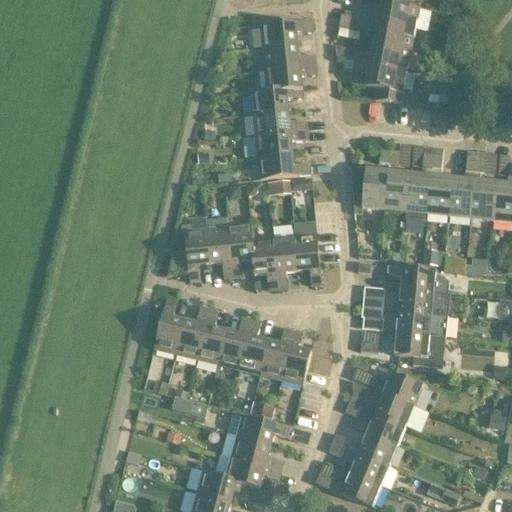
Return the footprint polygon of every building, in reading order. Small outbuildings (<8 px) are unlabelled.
[(363,12),(362,21),(415,31),(419,10),(403,7),(382,3),(380,15),(363,12)] [(411,53),(415,31),(362,21),(360,31),(376,34),(374,46),(411,53)] [(263,51),(297,47),(296,36),(312,34),(311,23),(261,28),(263,51)] [(355,54),(353,64),(407,74),(411,53),(374,46),(371,57),(355,54)] [(265,73),(316,67),(315,58),(299,59),(297,47),(263,51),(265,73)] [(403,96),(407,74),(353,64),(344,62),(342,71),(368,76),(365,89),(374,90),(373,103),(401,106),(403,96)] [(268,94),(302,90),(301,79),(317,77),(316,67),(265,73),(268,93),(268,94)] [(254,117),(288,113),(287,102),(303,100),(302,90),(268,94),(268,93),(252,95),(254,117)] [(256,139),(306,133),(305,123),(289,125),(288,113),(254,117),(256,139)] [(258,160),(292,156),(291,145),(307,143),(306,133),(256,139),(258,160)] [(424,149),(423,157),(421,177),(409,176),(405,215),(427,217),(434,150),(424,149)] [(427,217),(448,219),(452,180),(440,179),(443,151),(434,150),(431,178),(427,217)] [(379,166),(388,168),(390,153),(381,153),(379,166)] [(390,153),(388,168),(397,169),(399,154),(390,153)] [(448,219),(470,221),(477,155),(467,154),(464,182),(452,180),(448,219)] [(486,156),(477,155),(470,221),(491,223),(495,185),(483,184),(486,156)] [(292,156),(258,160),(260,183),(310,177),(309,167),(294,168),(292,156)] [(511,166),(509,166),(507,186),(495,185),(491,223),(511,225),(511,166)] [(361,210),(384,212),(388,174),(365,172),(361,210)] [(384,212),(405,215),(409,176),(388,174),(384,212)] [(289,182),(290,192),(312,190),(311,179),(289,182)] [(234,280),(229,230),(228,220),(206,222),(207,232),(211,267),(222,265),(224,281),(234,280)] [(211,267),(207,232),(193,234),(192,226),(180,227),(178,235),(185,235),(187,260),(173,254),(167,278),(189,277),(190,285),(200,284),(199,268),(211,267)] [(252,244),(253,243),(251,228),(229,230),(234,280),(244,279),(242,264),(253,262),(254,262),(252,244)] [(295,239),(298,274),(310,273),(311,289),(322,287),(317,237),(295,239)] [(298,274),(295,239),(273,241),(278,292),(288,291),(286,275),(298,274)] [(278,292),(273,241),(253,243),(252,244),(254,262),(253,262),(254,278),(267,277),(269,293),(278,292)] [(447,260),(447,273),(468,273),(468,261),(447,260)] [(369,276),(370,267),(358,266),(357,275),(369,276)] [(400,292),(445,297),(447,283),(440,277),(435,277),(436,273),(388,268),(387,276),(399,280),(401,281),(400,292)] [(398,314),(447,319),(449,297),(445,297),(400,292),(398,314)] [(363,301),(362,310),(361,320),(381,322),(384,303),(363,301)] [(511,301),(502,301),(501,323),(508,323),(507,341),(511,341),(511,301)] [(154,351),(176,357),(185,323),(173,320),(177,305),(167,302),(154,351)] [(176,357),(197,362),(209,313),(200,310),(196,326),(185,323),(176,357)] [(197,362),(218,367),(227,333),(215,331),(219,315),(209,313),(197,362)] [(398,314),(396,335),(445,340),(447,319),(398,314)] [(218,367),(239,372),(252,323),(242,321),(238,336),(227,333),(218,367)] [(239,372),(260,377),(269,344),(257,341),(261,325),(252,323),(239,372)] [(260,377),(281,383),(293,333),(284,331),(280,346),(269,344),(260,377)] [(293,333),(281,383),(303,388),(312,354),(299,351),(303,336),(293,333)] [(445,340),(396,335),(394,358),(411,359),(410,367),(442,370),(445,340)] [(380,346),(361,345),(360,354),(379,356),(380,346)] [(371,367),(360,362),(356,371),(367,376),(371,367)] [(383,396),(414,409),(422,388),(391,375),(383,396)] [(374,416),(406,429),(414,409),(383,396),(374,416)] [(348,406),(359,410),(363,401),(352,397),(348,406)] [(359,410),(348,406),(345,414),(356,419),(359,410)] [(366,436),(397,449),(406,429),(374,416),(366,436)] [(228,437),(271,448),(274,437),(289,441),(292,430),(243,417),(242,421),(232,419),(228,437)] [(358,456),(389,469),(397,449),(366,436),(358,456)] [(222,457),(281,473),(283,464),(268,460),(271,448),(228,437),(222,457)] [(336,437),(333,446),(343,450),(347,441),(336,437)] [(343,450),(333,446),(329,455),(340,459),(343,450)] [(350,476),(381,489),(389,469),(358,456),(350,476)] [(252,488),(252,489),(259,491),(263,478),(278,482),(281,473),(222,457),(217,477),(226,480),(226,481),(252,488)] [(197,496),(231,505),(234,493),(249,497),(252,489),(252,488),(226,481),(226,480),(217,477),(203,474),(197,496)] [(381,489),(350,476),(345,488),(331,482),(320,477),(316,487),(341,497),(372,510),(381,489)] [(441,503),(456,509),(461,498),(446,492),(441,503)] [(192,511),(229,511),(231,505),(197,496),(192,511)]
